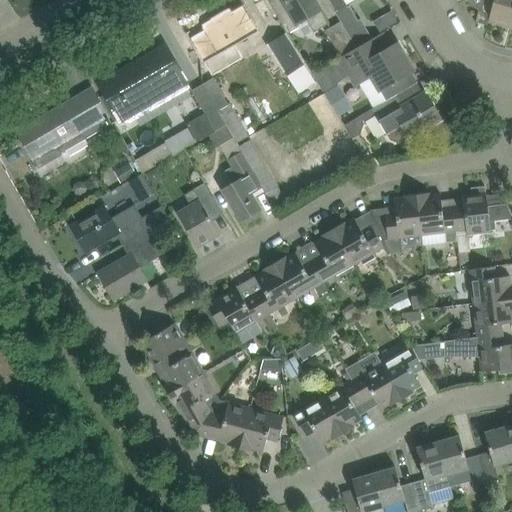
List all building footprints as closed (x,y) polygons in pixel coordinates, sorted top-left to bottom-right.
[(328,24),(314,0),(267,0),(287,34),(293,45),(294,45),(288,34),(298,28),(296,24),(305,19),(313,33),(328,24)] [(347,7),(346,6),(342,0),(327,0),(335,12),(334,13),(340,22),(352,41),(357,49),(372,40),(360,19),(358,21),(349,6),(347,7)] [(490,13),(488,22),(511,28),(511,22),(511,0),(469,0),(475,9),(479,10),(490,13)] [(192,48),(195,52),(197,51),(204,64),(259,32),(243,5),(232,11),(230,8),(200,25),(203,30),(189,38),(194,47),(192,48)] [(391,10),(377,18),(383,29),(397,20),(391,10)] [(357,49),(352,41),(340,22),(325,31),(341,58),(357,49)] [(287,34),(268,45),(276,59),(280,57),(288,71),(303,62),(293,45),(287,34)] [(340,58),(350,75),(356,85),(358,84),(371,76),(380,91),(388,86),(396,82),(409,74),(413,72),(397,44),(390,48),(382,35),(382,34),(372,40),(357,49),(341,58),(340,58)] [(100,87),(98,88),(99,90),(102,96),(118,123),(187,84),(167,48),(150,58),(148,55),(126,68),(127,71),(113,79),(100,87)] [(340,58),(313,74),(324,93),(337,86),(335,84),(350,75),(340,58)] [(213,79),(202,85),(217,111),(225,125),(233,137),(241,152),(262,188),(261,189),(264,193),(265,196),(266,195),(275,211),(287,204),(277,188),(239,121),(229,104),(228,104),(213,79)] [(204,113),(187,123),(189,127),(197,141),(209,134),(225,125),(217,111),(202,85),(192,91),(192,93),(204,113)] [(30,124),(16,131),(23,143),(33,160),(34,161),(56,148),(60,153),(65,151),(66,154),(72,155),(84,148),(85,143),(84,140),(112,124),(101,106),(91,88),(45,115),(47,119),(38,124),(36,120),(35,119),(29,122),(30,124)] [(395,97),(373,110),(375,113),(386,133),(390,140),(395,142),(403,143),(409,141),(410,140),(408,137),(409,137),(440,119),(426,94),(422,96),(403,107),(396,96),(395,97)] [(352,109),(339,117),(344,126),(358,118),(352,109)] [(372,109),(360,116),(361,117),(363,120),(375,113),(373,110),(372,109)] [(358,118),(344,126),(352,139),(360,134),(363,125),(363,120),(360,116),(358,118)] [(225,125),(209,134),(216,147),(219,145),(233,137),(225,125)] [(233,137),(219,145),(222,149),(228,160),(232,167),(225,171),(232,183),(221,189),(231,205),(241,223),(244,221),(250,222),(256,218),(258,213),(261,211),(254,198),(252,194),(261,189),(262,188),(241,152),(233,137)] [(132,180),(140,199),(152,193),(143,175),(132,180)] [(219,212),(209,195),(203,184),(193,190),(199,200),(177,213),(197,248),(220,235),(210,217),(219,212)] [(464,210),(453,212),(455,232),(456,237),(490,233),(489,219),(511,216),(506,204),(502,205),(502,200),(487,201),(485,187),(471,188),(471,195),(462,196),(464,210)] [(417,195),(421,236),(423,246),(456,242),(456,237),(455,232),(453,212),(442,213),(440,194),(430,195),(430,193),(417,195)] [(376,217),(374,218),(376,221),(387,246),(391,253),(400,253),(399,238),(421,236),(417,195),(404,196),(404,198),(394,199),(394,205),(395,213),(376,216),(376,217)] [(88,216),(71,226),(86,252),(114,236),(116,234),(123,245),(169,219),(162,207),(141,219),(134,207),(111,220),(104,207),(88,216)] [(344,222),(333,229),(354,265),(387,246),(376,221),(374,218),(359,227),(354,219),(345,224),(344,222)] [(129,256),(98,274),(113,300),(146,281),(139,268),(162,255),(154,242),(153,242),(151,240),(163,233),(164,234),(167,233),(171,240),(179,235),(169,219),(123,245),(129,256)] [(321,255),(312,261),(324,282),(354,265),(333,229),(322,236),(323,237),(314,242),(321,255)] [(329,290),(324,282),(312,261),(303,266),(295,253),(286,258),(285,257),(274,263),(295,299),(314,288),(319,296),(329,290)] [(253,294),(253,295),(266,316),(269,314),(295,299),(274,263),(263,270),(264,271),(255,277),(263,290),(254,296),(253,294)] [(493,267),(469,270),(473,304),(511,299),(511,286),(510,276),(494,278),(493,267)] [(236,287),(216,299),(228,321),(236,333),(262,318),(266,316),(253,295),(244,300),(236,287)] [(216,299),(204,306),(216,326),(216,327),(219,326),(228,321),(216,299)] [(511,299),(473,304),(477,338),(502,335),(500,324),(511,322),(511,299)] [(153,364),(169,354),(187,344),(175,323),(141,343),(153,364)] [(511,344),(503,346),(502,335),(477,338),(444,342),(444,357),(479,357),(481,372),(499,370),(499,374),(511,372),(511,344)] [(307,343),(296,350),(302,360),(313,354),(307,343)] [(161,383),(168,394),(204,373),(187,344),(169,354),(174,364),(158,373),(163,382),(161,383)] [(410,347),(381,364),(402,400),(413,393),(412,391),(421,386),(414,373),(423,368),(413,351),(410,347)] [(295,357),(283,363),(290,376),(302,369),(295,357)] [(390,406),(402,400),(381,364),(352,381),(356,389),(365,383),(381,409),(389,404),(390,406)] [(204,373),(168,394),(175,405),(176,404),(182,413),(193,435),(206,418),(211,413),(204,400),(216,393),(204,373)] [(352,381),(322,398),(343,434),(354,427),(353,426),(362,420),(347,394),(356,389),(352,381)] [(332,440),(343,434),(322,398),(292,415),(305,437),(315,432),(322,444),(331,439),(332,440)] [(206,418),(193,435),(218,441),(228,443),(227,445),(240,449),(250,409),(228,403),(225,416),(211,413),(206,418)] [(250,409),(240,449),(252,452),(253,450),(263,453),(266,439),(277,442),(283,417),(250,409)] [(490,452),(478,455),(486,483),(498,480),(494,466),(511,461),(511,447),(506,427),(484,433),(490,452)] [(459,436),(437,442),(450,487),(471,481),(473,487),(486,483),(478,455),(466,459),(459,436)] [(429,493),(450,487),(437,442),(416,448),(425,480),(413,483),(421,511),(433,508),(429,493)] [(395,468),(374,474),(383,507),(404,501),(407,511),(417,511),(421,511),(413,483),(400,486),(395,468)] [(365,511),(383,507),(374,474),(352,480),(357,499),(345,502),(347,511),(365,511)]
